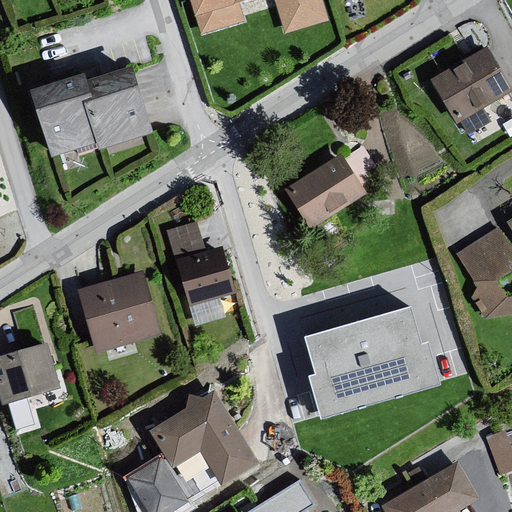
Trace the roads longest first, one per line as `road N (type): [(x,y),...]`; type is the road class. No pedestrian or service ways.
road 1 (residential): [(209,156),(462,0)]
road 2 (residential): [(0,287),(209,156)]
road 3 (residential): [(160,0),(209,156)]
